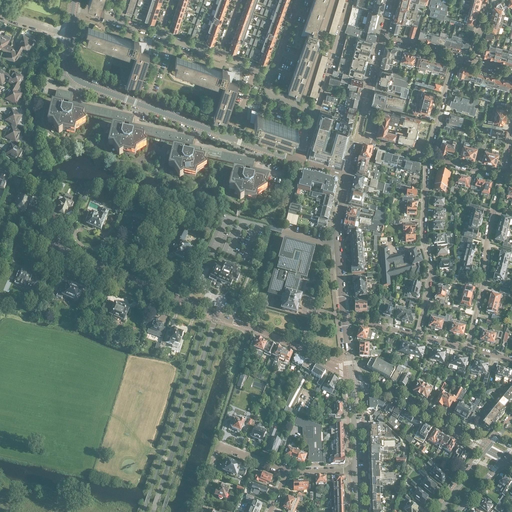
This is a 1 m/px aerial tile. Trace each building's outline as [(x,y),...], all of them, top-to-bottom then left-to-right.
[(103,10),(105,4),(101,3),(102,0),(88,0),(88,2),(99,5),(98,8),(103,10)] [(288,3),(280,0),(278,0),(277,5),(287,8),(288,3)] [(312,0),(304,25),(305,25),(316,29),(317,29),(316,29),(318,24),(319,20),(322,12),(322,11),(325,3),(326,0),(312,0)] [(353,0),(352,5),(358,7),(358,5),(381,11),(382,8),(383,8),(384,2),(375,0),(374,0),(353,0)] [(424,4),(410,0),(399,0),(398,5),(410,8),(414,9),(417,10),(417,11),(421,12),(422,10),(418,9),(419,6),(423,7),(424,4)] [(428,0),(427,6),(428,6),(430,10),(429,15),(444,19),(445,15),(445,14),(447,14),(447,0),(428,0)] [(494,6),(493,12),(501,14),(503,9),(504,8),(505,7),(501,1),(496,4),(496,7),(494,6)] [(186,5),(178,2),(176,8),(184,10),(186,11),(187,8),(185,7),(186,5)] [(464,2),(464,5),(470,7),(469,10),(478,13),(478,12),(479,12),(479,10),(479,9),(480,7),(464,2)] [(103,10),(103,12),(113,15),(115,6),(105,3),(105,4),(103,10)] [(160,7),(150,4),(148,10),(158,13),(160,7)] [(227,8),(217,4),(216,9),(225,13),(227,8)] [(287,8),(277,5),(275,10),(285,13),(287,8)] [(352,5),(351,11),(376,18),(377,12),(368,9),(368,10),(357,7),(358,7),(352,5)] [(398,5),(396,14),(406,17),(412,18),(412,17),(419,19),(421,12),(417,11),(417,10),(414,9),(410,8),(398,5)] [(184,10),(176,8),(175,13),(182,16),(184,16),(185,13),(183,13),(184,10)] [(225,13),(216,9),(214,15),(223,18),(225,13)] [(243,10),(242,15),(251,18),(253,13),(253,12),(244,9),(243,10)] [(148,10),(146,15),(156,18),(158,13),(148,10)] [(275,10),(273,15),(283,18),(285,13),(275,10)] [(469,10),(468,16),(476,18),(477,16),(478,14),(478,13),(469,10)] [(351,11),(349,17),(374,23),(376,18),(351,11)] [(493,12),(491,18),(500,20),(503,21),(504,15),(501,14),(493,12)] [(182,16),(175,13),(173,19),(180,21),(183,22),(183,19),(181,18),(182,16)] [(406,17),(396,14),(395,14),(394,18),(394,20),(404,23),(404,24),(410,26),(410,23),(417,25),(419,19),(412,17),(412,18),(406,17)] [(156,18),(146,15),(145,21),(154,24),(156,18)] [(223,18),(214,15),(212,20),(221,23),(223,18)] [(242,15),(240,20),(249,23),(251,18),(242,15)] [(283,18),(273,15),(272,19),(281,23),(283,18)] [(459,17),(459,20),(463,21),(474,24),(475,22),(476,21),(476,20),(476,19),(476,18),(468,16),(466,15),(465,15),(464,18),(463,18),(459,17)] [(374,23),(349,17),(348,23),(355,25),(373,29),(374,23)] [(491,18),(489,24),(500,27),(501,27),(503,21),(499,20),(491,18)] [(180,21),(173,19),(171,24),(179,26),(181,27),(182,24),(180,24),(180,21)] [(271,20),(270,25),(279,28),(281,24),(281,23),(272,19),(271,20)] [(212,20),(210,26),(219,29),(221,23),(212,20)] [(240,20),(238,25),(247,28),(250,29),(252,24),(249,23),(240,20)] [(391,21),(389,31),(398,33),(401,23),(391,21)] [(355,25),(348,23),(347,27),(345,32),(366,38),(372,40),(374,41),(376,34),(372,33),(362,30),(363,30),(354,28),(355,25)] [(410,23),(410,26),(407,34),(414,36),(417,25),(410,23)] [(179,26),(171,24),(169,29),(179,33),(180,30),(178,29),(179,26)] [(489,24),(487,30),(498,33),(500,27),(489,24)] [(92,28),(88,26),(87,31),(89,32),(83,41),(87,46),(97,51),(100,44),(130,54),(132,49),(134,42),(133,42),(125,39),(117,36),(116,36),(108,34),(108,33),(104,32),(104,30),(94,25),(92,28)] [(238,25),(236,30),(245,33),(247,28),(238,25)] [(270,25),(268,30),(278,33),(279,28),(270,25)] [(310,37),(310,38),(315,40),(315,38),(316,37),(318,32),(316,31),(316,29),(305,25),(304,34),(307,34),(311,35),(310,37)] [(219,29),(210,26),(208,31),(210,31),(218,34),(219,29)] [(420,29),(418,37),(418,38),(419,39),(420,38),(424,39),(424,40),(427,29),(427,28),(427,27),(424,26),(423,30),(420,29)] [(427,29),(424,40),(427,40),(427,41),(428,42),(429,41),(430,41),(432,33),(429,32),(429,30),(430,28),(427,27),(427,28),(427,29)] [(236,30),(234,35),(244,38),(245,33),(236,30)] [(278,33),(268,30),(266,35),(276,38),(278,33)] [(218,34),(210,31),(209,35),(207,34),(206,36),(216,39),(218,34)] [(430,41),(432,42),(432,43),(433,43),(434,42),(437,43),(439,35),(438,34),(439,33),(436,32),(436,34),(432,33),(430,41)] [(7,51),(10,46),(6,44),(10,36),(5,33),(4,36),(0,33),(0,46),(7,51)] [(351,74),(362,77),(365,68),(364,67),(366,61),(366,58),(367,59),(372,40),(366,38),(347,33),(342,54),(337,70),(343,72),(351,74)] [(439,35),(437,43),(443,45),(446,34),(443,33),(442,35),(439,35)] [(23,34),(17,45),(23,48),(23,47),(28,50),(33,40),(23,34)] [(446,34),(443,45),(449,46),(452,34),(451,38),(448,37),(448,34),(446,34)] [(452,34),(449,46),(454,48),(455,48),(457,40),(454,39),(455,35),(452,34)] [(233,40),(240,42),(242,43),(244,38),(234,35),(233,40)] [(276,38),(266,35),(264,40),(274,43),(276,38)] [(216,39),(206,36),(205,38),(207,39),(206,42),(214,45),(216,39)] [(315,40),(310,38),(306,37),(288,88),(297,92),(296,94),(299,95),(298,94),(298,93),(299,94),(299,92),(300,93),(300,92),(302,88),(301,88),(302,84),(303,84),(303,83),(305,75),(306,75),(308,67),(309,67),(309,66),(312,58),(315,50),(315,49),(316,45),(316,46),(318,41),(315,40)] [(134,42),(132,49),(137,51),(138,50),(143,52),(143,42),(139,41),(134,40),(133,42),(134,42)] [(233,40),(231,45),(240,48),(241,46),(239,46),(240,42),(233,40)] [(274,43),(264,40),(262,45),(272,48),(274,43)] [(457,40),(455,48),(461,50),(463,41),(460,41),(457,40)] [(463,41),(461,50),(467,51),(469,43),(469,42),(465,41),(463,40),(463,41)] [(14,62),(23,48),(17,45),(15,49),(10,46),(7,51),(4,56),(14,62)] [(272,48),(262,45),(261,50),(263,51),(270,53),(272,48)] [(385,46),(384,51),(392,53),(398,54),(401,55),(402,48),(394,46),(394,48),(393,48),(390,47),(385,46)] [(482,46),(480,55),(486,57),(489,48),(482,46)] [(489,48),(486,57),(493,59),(495,50),(496,48),(495,48),(495,47),(490,46),(489,48)] [(495,50),(493,59),(494,59),(494,60),(495,60),(496,59),(499,60),(501,52),(502,48),(496,46),(496,48),(495,50)] [(501,52),(499,60),(505,62),(508,54),(509,50),(502,48),(501,52)] [(138,50),(137,51),(125,87),(130,89),(130,86),(139,89),(150,54),(143,52),(138,50)] [(384,51),(383,56),(393,58),(398,59),(401,60),(401,59),(401,56),(399,56),(398,58),(397,58),(398,54),(392,53),(384,51)] [(401,60),(401,63),(406,64),(406,63),(409,53),(403,51),(401,56),(401,59),(401,60)] [(409,53),(406,63),(408,64),(407,66),(410,67),(412,63),(413,64),(416,54),(412,53),(410,52),(410,53),(409,53)] [(192,60),(183,54),(180,57),(176,56),(175,61),(177,61),(177,62),(171,71),(176,76),(185,80),(188,74),(218,84),(220,78),(222,71),(192,61),(192,60)] [(416,54),(413,64),(413,63),(420,64),(422,56),(420,56),(420,55),(417,54),(416,54),(416,55),(416,54)] [(268,58),(259,55),(258,57),(260,57),(259,61),(267,64),(268,58)] [(420,64),(418,69),(425,71),(426,68),(427,63),(429,58),(426,57),(425,56),(424,56),(423,57),(422,56),(420,64)] [(427,63),(426,68),(428,69),(427,70),(432,71),(432,68),(435,60),(429,58),(427,63)] [(432,68),(432,71),(438,73),(439,70),(441,62),(440,61),(438,60),(437,61),(435,60),(432,68)] [(439,70),(438,73),(444,75),(445,74),(445,72),(448,63),(447,63),(444,62),(443,62),(441,62),(439,70)] [(460,67),(457,75),(463,77),(466,69),(460,67)] [(387,70),(380,68),(379,68),(377,78),(382,79),(382,81),(392,83),(406,87),(408,82),(407,82),(407,79),(406,79),(407,76),(404,74),(392,71),(392,70),(387,69),(387,70)] [(222,71),(220,78),(225,80),(231,81),(231,78),(231,71),(228,71),(222,69),(222,71)] [(11,77),(0,70),(0,84),(2,85),(4,80),(9,82),(11,77)] [(16,92),(19,88),(24,77),(14,72),(11,77),(9,82),(13,85),(11,89),(16,92)] [(351,74),(343,72),(341,80),(362,85),(363,79),(350,76),(351,74)] [(475,80),(474,83),(480,84),(481,82),(483,74),(482,73),(480,72),(480,73),(477,72),(475,80)] [(480,84),(480,85),(485,86),(486,83),(489,75),(486,75),(486,74),(484,73),(483,74),(481,82),(480,84)] [(485,86),(491,88),(492,85),(494,77),(494,76),(491,75),(491,76),(489,75),(486,83),(485,86)] [(330,77),(329,83),(339,86),(340,83),(348,85),(347,88),(351,88),(360,91),(362,85),(341,80),(330,77)] [(498,86),(497,89),(500,89),(500,87),(503,88),(506,80),(505,80),(505,79),(503,79),(502,79),(500,79),(498,86)] [(238,84),(225,80),(213,117),(217,118),(218,116),(226,118),(238,84)] [(375,87),(376,88),(392,92),(393,90),(401,92),(400,96),(406,98),(408,88),(406,88),(407,87),(377,80),(375,87)] [(343,90),(342,93),(359,97),(360,91),(351,88),(348,88),(347,91),(343,90)] [(21,94),(16,92),(11,89),(6,99),(16,105),(21,94)] [(64,105),(52,102),(48,122),(52,123),(59,133),(63,131),(74,133),(76,128),(86,122),(83,118),(84,114),(101,118),(103,110),(72,103),(74,95),(57,91),(55,99),(69,102),(67,110),(63,109),(64,105)] [(382,106),(384,107),(401,111),(402,107),(403,107),(404,103),(403,103),(404,99),(393,96),(392,98),(386,96),(387,94),(375,91),(371,104),(382,106)] [(422,96),(422,99),(432,101),(433,97),(434,97),(435,95),(434,94),(433,94),(432,95),(424,93),(422,92),(421,95),(423,95),(424,95),(423,96),(422,96)] [(327,94),(326,99),(356,105),(359,97),(342,93),(341,93),(340,96),(334,95),(327,94)] [(479,99),(474,98),(473,102),(472,102),(471,102),(471,103),(468,102),(470,99),(455,95),(455,97),(454,97),(453,100),(451,100),(449,106),(455,108),(456,110),(460,111),(462,110),(468,111),(468,112),(469,114),(473,115),(475,114),(475,113),(477,107),(478,103),(479,99)] [(322,104),(321,106),(329,109),(338,111),(338,112),(339,111),(349,113),(349,114),(354,115),(356,105),(326,99),(323,99),(322,104)] [(422,102),(421,105),(431,107),(432,107),(432,105),(432,104),(432,101),(422,99),(421,102),(422,102)] [(431,107),(421,105),(420,105),(419,108),(420,108),(420,112),(427,114),(428,114),(429,115),(430,114),(430,113),(430,112),(431,107)] [(496,109),(495,112),(496,112),(496,115),(506,117),(507,115),(506,114),(506,113),(506,111),(504,110),(499,109),(496,109)] [(13,124),(11,127),(14,129),(16,126),(22,115),(11,110),(6,120),(13,124)] [(103,110),(101,118),(129,125),(127,133),(123,132),(124,127),(113,125),(108,144),(113,145),(119,155),(123,153),(135,155),(136,151),(146,144),(143,140),(144,136),(161,140),(163,132),(132,125),(134,117),(103,110)] [(297,133),(298,129),(261,117),(262,114),(257,113),(257,112),(253,111),(251,121),(259,123),(257,128),(292,140),(294,132),(297,133)] [(336,113),(335,115),(343,118),(353,121),(354,115),(349,114),(349,113),(339,111),(338,112),(338,111),(338,113),(336,113)] [(375,128),(374,132),(377,134),(394,139),(396,132),(394,132),(395,130),(396,131),(397,129),(395,129),(396,125),(398,125),(398,123),(404,125),(405,123),(408,124),(405,133),(399,131),(397,139),(413,144),(420,119),(405,115),(405,114),(400,113),(400,116),(383,111),(380,123),(378,127),(375,128)] [(328,125),(330,116),(319,113),(316,122),(328,125)] [(452,128),(450,127),(451,125),(457,126),(458,122),(462,123),(464,118),(450,114),(449,118),(447,117),(446,121),(447,121),(446,126),(444,126),(444,129),(447,129),(451,130),(452,128)] [(483,123),(493,125),(494,121),(497,122),(501,123),(504,123),(504,121),(505,121),(505,120),(506,119),(506,117),(496,115),(495,118),(494,118),(494,121),(488,120),(488,121),(483,120),(483,123)] [(331,117),(328,126),(350,131),(352,123),(339,119),(333,117),(331,117)] [(349,133),(316,123),(310,145),(309,144),(306,156),(338,165),(339,166),(340,162),(342,163),(343,159),(345,155),(344,154),(349,133)] [(491,128),(489,134),(494,135),(499,136),(502,136),(503,130),(496,129),(496,126),(491,125),(491,128)] [(5,137),(10,140),(9,143),(11,144),(14,146),(16,143),(22,133),(18,131),(19,128),(16,126),(14,129),(11,127),(5,137)] [(163,132),(161,140),(190,147),(188,154),(184,153),(184,149),(173,147),(169,166),(173,167),(180,178),(184,175),(196,177),(197,173),(207,167),(204,162),(205,158),(222,162),(224,154),(193,147),(194,139),(163,132)] [(442,138),(440,149),(441,149),(440,151),(445,152),(445,151),(446,151),(446,150),(449,141),(449,139),(442,138)] [(462,150),(460,155),(467,157),(470,145),(471,143),(465,141),(465,139),(462,138),(461,143),(464,144),(462,150)] [(449,141),(446,150),(453,152),(456,141),(453,140),(452,142),(449,141)] [(470,145),(467,157),(474,159),(475,154),(476,151),(477,151),(478,147),(481,148),(483,141),(480,141),(479,144),(475,143),(474,146),(470,145)] [(17,147),(18,145),(16,143),(14,146),(11,144),(5,154),(19,162),(25,151),(17,147)] [(362,150),(362,152),(372,155),(374,149),(372,148),(363,146),(362,147),(362,149),(362,150)] [(482,161),(488,163),(492,151),(485,149),(483,156),(483,155),(482,161)] [(492,151),(488,163),(495,165),(497,159),(498,153),(492,151)] [(372,155),(362,152),(360,158),(369,160),(370,158),(371,158),(372,155)] [(377,152),(374,165),(382,167),(383,164),(385,155),(386,154),(377,152)] [(224,154),(222,162),(250,169),(248,176),(244,176),(245,171),(233,169),(229,188),(233,189),(240,200),(244,197),(256,199),(257,195),(267,188),(264,184),(265,180),(268,181),(269,173),(253,169),(255,161),(224,154)] [(385,155),(383,164),(382,167),(389,169),(390,167),(392,157),(385,155)] [(399,158),(392,157),(390,167),(393,168),(394,167),(396,167),(399,158)] [(382,167),(374,165),(369,164),(369,160),(360,158),(359,158),(357,167),(357,168),(357,169),(358,169),(369,172),(374,174),(375,175),(373,181),(378,182),(382,169),(382,167)] [(404,159),(399,158),(396,167),(398,168),(398,169),(400,169),(400,170),(404,171),(404,170),(406,162),(407,162),(406,161),(403,160),(404,159)] [(404,171),(404,172),(406,172),(406,173),(410,174),(411,168),(412,168),(413,164),(407,162),(406,162),(404,170),(404,171)] [(420,166),(413,164),(412,168),(411,168),(410,174),(414,175),(414,174),(419,175),(420,172),(419,172),(420,169),(419,169),(420,166)] [(369,172),(358,169),(356,176),(373,180),(373,177),(370,177),(369,177),(368,177),(369,172)] [(451,174),(438,170),(434,185),(435,185),(446,188),(447,188),(451,174)] [(327,179),(314,175),(302,172),(301,177),(297,188),(310,192),(311,186),(322,188),(322,189),(324,189),(322,195),(334,197),(337,186),(336,185),(337,184),(337,183),(337,182),(336,181),(335,181),(333,181),(329,179),(327,179)] [(458,186),(462,187),(464,177),(461,176),(460,177),(457,176),(455,186),(458,187),(458,186)] [(0,180),(1,182),(0,185),(0,188),(4,190),(9,179),(4,177),(3,177),(1,178),(0,180)] [(464,177),(462,187),(464,187),(464,189),(467,189),(470,179),(468,179),(467,178),(464,177)] [(353,184),(353,185),(373,189),(376,190),(382,192),(384,184),(378,182),(373,181),(371,181),(371,183),(368,182),(367,181),(355,178),(354,178),(355,178),(353,184)] [(472,183),(471,189),(482,192),(484,182),(477,180),(476,184),(472,183)] [(390,196),(392,186),(393,181),(391,181),(390,185),(385,184),(383,194),(390,196)] [(484,182),(482,192),(481,196),(484,197),(484,195),(489,196),(490,191),(491,190),(492,184),(484,182)] [(49,187),(43,184),(40,191),(47,193),(49,187)] [(406,190),(406,193),(406,196),(416,197),(416,196),(417,196),(417,193),(416,193),(416,190),(409,190),(409,187),(406,187),(404,187),(404,186),(400,186),(400,185),(397,184),(396,189),(399,189),(399,190),(406,190)] [(352,191),(352,192),(361,194),(366,195),(367,193),(368,193),(367,195),(367,196),(371,197),(371,196),(372,193),(373,189),(353,185),(352,191)] [(446,188),(435,185),(434,190),(445,193),(446,188)] [(86,188),(81,199),(86,201),(90,190),(86,188)] [(18,204),(16,207),(18,208),(18,209),(19,209),(20,209),(21,210),(23,211),(24,211),(25,211),(27,207),(28,208),(33,195),(21,190),(17,199),(16,200),(15,202),(16,203),(18,204)] [(351,193),(350,199),(364,202),(364,198),(383,203),(384,199),(371,197),(367,196),(351,193)] [(58,207),(59,207),(58,209),(59,209),(58,212),(64,215),(66,209),(68,210),(68,209),(73,211),(76,203),(71,201),(73,198),(65,194),(63,199),(64,199),(62,204),(60,203),(60,204),(59,204),(58,204),(58,205),(58,206),(58,207)] [(433,203),(433,205),(434,206),(438,207),(438,209),(441,210),(443,210),(443,207),(444,207),(444,199),(442,198),(442,197),(440,196),(436,196),(436,199),(434,199),(434,203),(433,203)] [(317,198),(317,200),(316,202),(320,203),(323,204),(323,206),(331,209),(332,204),(320,200),(319,200),(320,198),(317,198)] [(412,198),(404,198),(404,199),(402,199),(402,202),(404,202),(404,209),(407,209),(416,209),(416,203),(412,203),(412,198)] [(350,199),(349,205),(369,210),(368,212),(375,214),(376,211),(379,212),(380,208),(369,206),(369,208),(364,207),(363,206),(363,205),(364,202),(350,199)] [(118,203),(115,211),(120,214),(124,206),(118,203)] [(289,210),(300,213),(302,208),(291,205),(289,210)] [(470,205),(469,208),(473,209),(471,215),(482,218),(484,211),(481,211),(481,208),(470,205)] [(348,208),(346,217),(378,223),(383,225),(384,219),(385,216),(385,214),(376,211),(375,214),(368,212),(362,211),(362,214),(360,214),(361,210),(348,208)] [(109,211),(104,209),(102,212),(101,212),(99,216),(94,228),(95,229),(96,228),(100,230),(105,220),(106,221),(107,218),(106,218),(109,211)] [(400,221),(409,221),(409,215),(416,216),(416,209),(407,209),(407,212),(406,214),(404,214),(404,217),(400,217),(400,221)] [(432,215),(432,217),(433,218),(443,219),(443,213),(446,213),(446,210),(443,210),(441,210),(438,209),(437,209),(436,211),(437,211),(437,212),(433,212),(433,215),(432,215)] [(299,216),(296,215),(296,213),(289,211),(286,222),(296,225),(299,216)] [(316,211),(315,214),(317,214),(317,217),(320,217),(320,218),(328,220),(329,215),(316,211)] [(94,228),(99,216),(98,215),(97,214),(96,215),(89,212),(87,217),(90,219),(87,224),(92,226),(93,228),(94,228)] [(471,215),(469,221),(481,224),(482,220),(481,220),(482,218),(471,215)] [(499,223),(509,226),(511,226),(511,223),(511,216),(507,215),(506,217),(505,218),(501,217),(500,220),(499,222),(499,223)] [(127,220),(123,227),(126,229),(125,231),(134,234),(135,231),(139,233),(143,222),(131,217),(130,221),(127,220)] [(315,226),(314,229),(319,231),(320,228),(321,228),(322,225),(326,227),(328,221),(312,217),(311,219),(315,220),(316,219),(317,220),(318,221),(316,227),(315,226)] [(384,225),(383,225),(346,217),(345,222),(344,227),(354,229),(358,230),(362,230),(366,231),(367,227),(368,227),(368,230),(376,232),(378,226),(383,227),(384,225)] [(393,221),(393,225),(403,226),(403,236),(405,236),(415,235),(415,232),(415,225),(409,226),(409,221),(400,221),(393,221)] [(469,221),(468,227),(478,230),(479,229),(480,229),(481,224),(469,221)] [(433,227),(432,228),(432,230),(433,231),(443,231),(443,225),(444,225),(444,222),(441,222),(435,222),(435,224),(433,224),(433,227)] [(498,226),(498,228),(498,229),(507,231),(508,231),(509,226),(499,223),(499,226),(498,226)] [(174,244),(171,250),(170,253),(183,259),(184,257),(188,259),(193,248),(190,246),(189,247),(182,244),(189,230),(183,227),(175,244),(174,244)] [(213,230),(206,227),(203,232),(211,236),(213,230)] [(354,229),(344,227),(344,231),(347,231),(347,236),(349,236),(357,235),(359,235),(358,230),(354,229)] [(465,233),(464,237),(472,239),(473,238),(475,238),(476,236),(477,237),(479,230),(478,230),(468,227),(467,230),(466,233),(465,233)] [(497,232),(496,235),(505,237),(506,237),(508,231),(507,231),(498,229),(497,230),(497,232)] [(434,240),(433,241),(433,243),(434,244),(436,244),(437,247),(447,245),(448,245),(446,235),(433,237),(434,240)] [(495,238),(495,241),(504,243),(503,246),(510,248),(511,246),(508,245),(510,238),(506,237),(505,237),(496,235),(495,237),(495,238)] [(278,269),(273,267),(272,272),(274,273),(273,275),(273,276),(271,284),(268,294),(283,298),(282,303),(284,303),(282,309),(296,313),(298,306),(299,307),(300,302),(299,302),(301,296),(296,294),(296,292),(297,292),(298,288),(299,288),(300,288),(300,287),(300,286),(300,285),(299,285),(300,281),(300,280),(300,278),(307,280),(315,247),(284,238),(276,264),(279,265),(278,269)] [(466,251),(474,253),(474,252),(475,252),(476,250),(475,250),(476,246),(471,245),(472,240),(462,238),(461,243),(465,244),(464,251),(466,251)] [(417,258),(415,251),(388,259),(388,256),(389,256),(389,252),(387,253),(387,248),(380,248),(383,287),(389,286),(389,278),(409,272),(409,275),(415,273),(415,274),(423,272),(420,264),(423,263),(423,262),(422,263),(420,257),(417,258)] [(437,253),(436,253),(436,255),(437,256),(447,255),(446,248),(436,249),(437,253)] [(462,254),(461,257),(463,258),(472,260),(473,257),(474,257),(474,255),(474,254),(474,253),(466,251),(465,255),(462,254)] [(499,256),(499,257),(499,258),(499,259),(508,262),(509,262),(511,263),(511,260),(511,254),(510,254),(501,252),(500,256),(499,256)] [(461,257),(460,260),(464,261),(463,265),(471,267),(472,266),(471,266),(472,264),(471,263),(472,260),(463,258),(461,257)] [(498,263),(497,266),(507,269),(511,270),(511,266),(508,266),(509,262),(499,259),(499,260),(498,261),(498,262),(498,263)] [(440,270),(449,269),(449,270),(452,270),(452,264),(451,260),(440,261),(441,265),(439,265),(440,270)] [(227,265),(223,264),(221,269),(215,267),(212,275),(211,275),(209,279),(216,282),(217,280),(221,281),(220,282),(221,282),(222,282),(223,283),(224,284),(226,284),(231,286),(233,280),(237,281),(240,274),(236,273),(237,270),(233,268),(234,267),(227,264),(227,265)] [(463,265),(461,265),(460,268),(462,268),(461,274),(464,275),(465,272),(471,274),(471,273),(472,273),(472,271),(472,270),(472,267),(471,267),(463,265)] [(496,272),(496,273),(506,276),(507,271),(506,271),(507,269),(497,266),(497,269),(496,269),(495,271),(496,272)] [(28,286),(29,283),(33,285),(31,289),(39,292),(43,283),(39,281),(33,279),(32,279),(31,279),(33,275),(29,274),(28,274),(23,272),(24,271),(20,270),(19,270),(17,273),(18,274),(15,281),(14,284),(19,286),(20,284),(23,285),(23,284),(28,286)] [(494,280),(500,282),(499,286),(502,287),(502,288),(510,290),(511,287),(508,286),(509,284),(505,283),(507,276),(506,276),(496,273),(495,274),(494,274),(494,276),(495,276),(494,280)] [(411,285),(410,288),(419,291),(420,286),(421,286),(422,284),(421,283),(420,283),(419,284),(414,282),(414,281),(411,281),(410,284),(411,285)] [(61,299),(63,296),(69,298),(74,287),(68,284),(67,285),(62,283),(56,297),(61,299)] [(438,287),(437,293),(446,295),(446,292),(448,292),(448,289),(449,287),(445,286),(444,288),(443,288),(443,287),(441,286),(440,286),(439,286),(438,287)] [(74,287),(69,298),(81,303),(84,296),(81,295),(82,291),(74,287)] [(465,287),(463,293),(473,295),(475,288),(471,287),(471,288),(465,287)] [(404,294),(403,298),(410,300),(411,295),(416,296),(416,297),(418,297),(419,296),(419,295),(418,295),(419,291),(410,288),(409,292),(408,292),(407,295),(404,294)] [(499,302),(500,298),(502,299),(503,294),(510,296),(511,292),(500,289),(499,295),(495,294),(495,293),(491,292),(489,300),(500,303),(500,302),(499,302)] [(365,290),(355,290),(355,294),(354,294),(353,295),(353,297),(354,298),(356,298),(357,297),(357,296),(359,296),(367,296),(366,293),(365,293),(365,290)] [(446,295),(437,293),(436,297),(434,299),(435,300),(437,300),(438,301),(439,302),(440,301),(442,301),(445,302),(446,299),(445,298),(446,295)] [(462,296),(461,300),(471,302),(473,295),(463,293),(463,294),(462,293),(461,296),(462,296)] [(451,307),(451,310),(451,311),(457,312),(459,313),(461,306),(466,307),(466,308),(470,309),(471,302),(461,300),(458,299),(456,305),(455,308),(451,307)] [(489,300),(488,306),(498,309),(499,306),(500,303),(489,300)] [(109,301),(108,305),(111,306),(113,307),(110,315),(114,317),(114,318),(115,319),(117,320),(119,320),(119,319),(124,321),(124,320),(126,319),(127,318),(127,317),(126,316),(129,309),(124,307),(123,307),(120,306),(120,305),(115,303),(114,304),(113,303),(109,301)] [(354,309),(354,311),(355,311),(355,313),(366,313),(366,312),(369,312),(369,308),(366,308),(366,302),(359,302),(359,303),(355,303),(355,309),(354,309)] [(385,317),(389,318),(389,317),(390,317),(390,314),(392,315),(394,309),(392,309),(393,308),(385,306),(383,306),(380,305),(378,311),(382,312),(384,312),(383,316),(385,316),(385,317)] [(395,306),(394,311),(397,311),(399,312),(397,319),(400,320),(401,321),(402,322),(404,322),(408,309),(397,307),(395,306)] [(488,306),(486,313),(489,314),(490,313),(496,315),(497,312),(498,309),(488,306)] [(408,309),(404,322),(406,323),(408,323),(408,322),(409,323),(410,322),(412,323),(415,314),(414,314),(414,312),(414,311),(408,309)] [(432,316),(429,327),(431,328),(430,329),(435,330),(438,317),(432,316)] [(438,317),(435,330),(439,331),(439,330),(441,331),(443,322),(444,322),(445,318),(438,316),(438,317)] [(154,321),(150,332),(150,333),(150,334),(153,335),(155,335),(156,332),(159,333),(161,333),(159,339),(163,341),(163,340),(166,330),(162,329),(163,327),(161,327),(162,324),(162,322),(160,322),(159,323),(154,321)] [(450,332),(449,333),(454,334),(454,335),(456,335),(457,332),(459,322),(455,321),(455,323),(452,322),(452,324),(450,332)] [(457,332),(456,335),(458,336),(458,335),(463,336),(464,332),(465,328),(466,324),(459,322),(457,332)] [(357,335),(357,337),(357,338),(357,340),(360,341),(361,339),(370,342),(373,333),(375,334),(375,332),(376,331),(373,331),(373,332),(360,328),(359,332),(358,334),(357,335)] [(163,340),(163,341),(159,351),(163,352),(166,344),(173,346),(174,344),(179,345),(180,339),(182,339),(184,333),(178,331),(173,329),(170,337),(168,337),(167,341),(163,340)] [(482,332),(480,341),(485,342),(484,343),(487,343),(489,333),(485,333),(486,330),(483,329),(483,332),(482,332)] [(489,333),(487,343),(489,344),(489,343),(493,344),(494,340),(495,338),(501,340),(502,333),(499,332),(498,333),(490,331),(489,333)] [(256,351),(258,352),(256,355),(259,356),(257,360),(260,361),(261,357),(262,354),(267,343),(262,341),(262,340),(258,339),(256,338),(254,342),(256,343),(254,348),(257,349),(256,351)] [(391,352),(391,354),(395,355),(399,342),(393,340),(392,346),(387,345),(386,351),(391,352)] [(268,343),(264,354),(270,357),(275,346),(271,344),(271,345),(268,343)] [(400,352),(407,354),(410,345),(409,345),(409,344),(408,343),(407,343),(406,343),(406,344),(402,343),(400,352)] [(410,345),(407,354),(407,355),(410,355),(410,354),(415,356),(417,346),(416,346),(416,345),(414,345),(413,345),(410,345)] [(417,346),(415,356),(422,358),(423,354),(424,355),(425,352),(423,352),(424,349),(421,348),(420,346),(419,346),(417,347),(417,346)] [(275,369),(283,350),(281,349),(276,347),(271,359),(274,360),(274,361),(271,368),(275,369)] [(287,352),(283,350),(275,369),(277,370),(279,366),(280,366),(281,363),(287,366),(286,369),(288,369),(290,362),(289,362),(292,354),(288,352),(287,352)] [(433,360),(436,361),(439,352),(434,351),(434,350),(433,350),(432,350),(431,351),(432,352),(431,354),(429,361),(432,362),(433,360)] [(439,352),(436,361),(440,362),(440,363),(443,364),(445,358),(444,358),(445,356),(445,355),(446,354),(445,353),(444,353),(443,353),(439,352)] [(306,361),(296,355),(291,365),(295,367),(296,365),(300,367),(296,375),(298,376),(299,375),(300,371),(306,361)] [(450,358),(448,369),(457,372),(457,369),(460,358),(453,356),(452,359),(450,358)] [(467,360),(460,358),(457,369),(464,371),(466,365),(469,366),(469,363),(467,363),(467,360)] [(316,367),(306,361),(300,371),(306,375),(304,378),(299,375),(298,376),(283,412),(296,417),(298,413),(292,410),(311,374),(316,367)] [(375,363),(370,361),(367,367),(370,369),(370,370),(371,370),(371,371),(373,372),(390,380),(395,371),(376,361),(375,363)] [(472,372),(472,374),(475,375),(475,371),(479,372),(481,363),(477,362),(476,361),(475,361),(474,361),(474,363),(474,364),(474,365),(473,365),(472,372)] [(479,372),(479,374),(485,375),(487,369),(487,367),(488,366),(489,365),(488,364),(487,364),(486,364),(481,363),(479,372)] [(316,367),(311,374),(319,379),(320,379),(317,384),(321,387),(327,376),(324,375),(325,372),(316,367)] [(396,371),(391,381),(391,382),(393,383),(394,383),(396,384),(401,374),(402,372),(403,373),(405,370),(398,367),(396,371)] [(499,378),(501,378),(504,369),(501,369),(501,368),(497,367),(494,378),(499,379),(499,378)] [(504,369),(501,378),(504,379),(503,381),(507,382),(510,370),(507,369),(507,370),(504,369)] [(404,374),(398,385),(404,388),(410,377),(404,374)] [(438,381),(435,387),(439,390),(439,389),(443,383),(446,377),(442,376),(439,381),(438,381)] [(324,384),(322,388),(326,390),(329,392),(326,397),(329,399),(338,382),(331,379),(328,386),(324,384)] [(419,381),(413,392),(416,394),(416,395),(416,396),(418,397),(419,397),(419,396),(420,396),(426,385),(419,381)] [(420,396),(420,397),(420,398),(422,399),(423,399),(423,398),(426,400),(433,389),(426,385),(420,396)] [(448,395),(441,407),(443,408),(442,409),(446,411),(447,408),(449,409),(452,402),(455,404),(456,404),(458,399),(463,391),(459,389),(454,398),(448,395)] [(466,391),(463,389),(463,391),(458,399),(462,400),(466,391)] [(442,392),(435,404),(441,407),(448,395),(442,392)] [(504,396),(501,399),(510,406),(511,403),(511,402),(511,399),(507,395),(505,397),(504,396)] [(382,411),(386,403),(373,396),(371,400),(367,400),(367,410),(374,410),(374,411),(377,411),(378,409),(380,410),(379,413),(378,412),(377,413),(375,412),(373,415),(376,417),(378,418),(380,415),(382,411)] [(466,406),(460,417),(461,417),(461,419),(464,420),(465,419),(466,420),(467,417),(468,418),(471,411),(473,407),(476,408),(479,403),(479,402),(480,401),(477,399),(474,405),(472,404),(469,408),(466,406)] [(500,403),(498,405),(505,410),(507,408),(508,409),(510,406),(501,399),(498,402),(500,403)] [(462,402),(459,400),(457,404),(459,405),(455,411),(456,411),(454,414),(455,414),(455,415),(458,417),(459,416),(460,417),(466,406),(466,405),(463,404),(464,402),(463,401),(462,402)] [(340,404),(340,402),(338,402),(337,402),(337,404),(336,404),(336,406),(334,406),(334,412),(330,412),(330,416),(328,416),(328,419),(335,419),(335,425),(341,425),(340,416),(342,416),(342,409),(343,408),(343,406),(342,405),(342,404),(340,404)] [(386,403),(382,411),(385,413),(387,411),(391,413),(394,408),(386,403)] [(496,406),(493,409),(502,416),(504,414),(503,413),(505,410),(498,405),(497,407),(496,406)] [(395,408),(391,416),(387,424),(393,429),(396,426),(394,424),(397,418),(398,418),(401,412),(395,408)] [(492,413),(490,415),(497,421),(499,418),(500,419),(502,416),(493,409),(490,412),(492,413)] [(403,412),(398,421),(401,423),(404,419),(420,427),(422,423),(403,412)] [(487,416),(485,419),(494,426),(496,424),(495,423),(497,421),(490,415),(489,417),(487,416)] [(233,427),(232,429),(236,430),(237,432),(238,432),(239,433),(240,432),(242,428),(244,424),(243,424),(245,419),(241,417),(240,421),(235,419),(234,423),(231,422),(230,426),(233,427)] [(312,424),(297,417),(294,425),(302,428),(303,441),(303,444),(308,446),(309,463),(322,463),(322,457),(322,449),(321,441),(321,434),(321,426),(313,423),(312,424)] [(494,426),(485,419),(480,425),(482,427),(484,429),(485,429),(488,431),(491,428),(492,429),(494,426)] [(257,423),(251,437),(262,441),(266,432),(259,429),(261,425),(257,423)] [(428,433),(431,428),(423,423),(419,430),(417,433),(415,436),(424,441),(427,435),(426,435),(427,433),(428,433)] [(327,431),(327,433),(344,433),(343,425),(341,425),(335,425),(333,425),(333,430),(331,430),(331,431),(327,431)] [(382,426),(368,426),(368,440),(379,440),(379,439),(383,439),(393,438),(398,437),(388,428),(385,426),(382,426)] [(275,430),(271,429),(266,442),(270,444),(267,451),(276,454),(280,444),(281,442),(281,441),(272,438),(275,430)] [(428,441),(434,445),(440,434),(439,433),(439,432),(438,432),(437,432),(434,431),(430,438),(429,437),(428,439),(429,440),(428,441)] [(344,433),(327,433),(321,434),(321,441),(330,441),(330,437),(334,437),(334,441),(344,441),(344,433)] [(439,449),(445,437),(440,434),(434,445),(437,447),(437,448),(439,449)] [(445,449),(450,439),(445,437),(439,449),(441,450),(442,447),(445,449)] [(450,439),(445,449),(444,450),(450,453),(456,442),(450,439)] [(368,440),(368,449),(393,448),(395,448),(400,447),(400,443),(398,444),(398,446),(395,446),(395,442),(382,442),(379,442),(379,440),(368,440)] [(332,446),(332,449),(344,449),(344,441),(334,441),(334,446),(332,446)] [(290,448),(288,447),(284,457),(290,460),(294,451),(290,449),(290,448)] [(391,448),(368,449),(369,456),(382,456),(387,456),(387,451),(393,451),(393,448),(391,448)] [(459,448),(452,462),(454,464),(458,466),(462,459),(465,460),(467,456),(464,455),(467,450),(464,449),(463,450),(459,448)] [(332,449),(329,449),(329,452),(332,452),(332,457),(335,456),(335,457),(344,456),(344,449),(332,449)] [(294,451),(290,460),(297,462),(300,453),(301,452),(298,451),(298,452),(294,451)] [(300,453),(297,462),(303,465),(303,463),(306,464),(307,462),(305,460),(307,454),(304,454),(304,455),(300,453)] [(330,457),(331,465),(343,465),(345,463),(344,456),(335,457),(335,456),(332,457),(330,457)] [(382,456),(369,456),(369,464),(379,464),(382,464),(382,456)] [(236,478),(237,474),(244,476),(247,469),(240,467),(240,465),(228,460),(225,466),(223,465),(221,469),(224,470),(223,471),(230,473),(229,475),(236,478)] [(430,460),(427,464),(432,468),(430,471),(432,473),(431,475),(434,477),(434,478),(437,481),(438,480),(441,483),(442,482),(443,482),(445,482),(445,481),(445,479),(445,478),(446,477),(442,474),(443,474),(439,471),(439,472),(436,469),(438,467),(433,463),(431,462),(430,460)] [(379,468),(379,464),(369,464),(370,472),(379,472),(382,472),(381,468),(379,468)] [(424,477),(421,481),(423,483),(421,486),(432,494),(435,491),(434,490),(436,487),(427,479),(428,477),(421,471),(419,474),(424,477)] [(379,472),(370,472),(370,480),(394,479),(394,473),(380,474),(379,472)] [(256,478),(255,480),(258,481),(259,480),(266,483),(267,481),(270,483),(272,477),(263,473),(262,477),(257,475),(255,478),(256,478)] [(504,476),(497,487),(502,490),(500,494),(506,497),(509,491),(507,490),(511,482),(507,480),(508,479),(507,479),(507,477),(506,476),(504,477),(504,476)] [(326,477),(315,478),(316,485),(325,484),(325,487),(326,486),(326,483),(326,482),(326,477)] [(307,480),(300,481),(301,491),(308,490),(308,489),(310,489),(310,485),(308,485),(307,480)] [(370,480),(370,488),(380,488),(382,488),(382,483),(386,484),(392,484),(392,480),(370,480)] [(301,491),(300,481),(293,481),(294,486),(291,486),(291,490),(294,490),(294,491),(301,491)] [(343,483),(333,484),(334,492),(344,492),(343,483)] [(254,484),(252,488),(254,490),(253,494),(258,496),(260,492),(266,495),(268,490),(254,484)] [(216,491),(214,495),(219,497),(218,497),(219,499),(220,499),(221,499),(222,499),(223,498),(225,499),(227,494),(227,495),(229,489),(223,487),(224,486),(219,485),(217,491),(216,491)] [(370,488),(370,496),(382,496),(382,492),(380,492),(380,488),(370,488)] [(414,489),(412,492),(415,494),(413,497),(424,505),(427,501),(425,500),(427,497),(418,490),(417,491),(414,489)] [(344,492),(334,492),(330,492),(330,497),(329,497),(329,500),(331,500),(344,500),(344,492)] [(286,499),(285,502),(296,507),(297,507),(298,504),(300,500),(302,500),(303,498),(304,498),(300,496),(298,495),(297,495),(295,500),(287,497),(287,499),(286,499)] [(370,504),(380,504),(382,504),(382,500),(382,496),(370,496),(370,504)] [(251,505),(250,507),(259,511),(262,505),(249,500),(248,504),(251,505)] [(331,508),(334,508),(344,508),(344,500),(334,500),(331,500),(331,508)] [(485,501),(480,507),(486,511),(492,511),(493,511),(491,510),(493,507),(491,505),(492,504),(489,501),(488,503),(485,501)] [(296,507),(285,502),(283,506),(284,506),(283,508),(288,510),(286,511),(294,511),(295,511),(297,507),(296,507)] [(409,508),(406,511),(417,511),(419,509),(412,504),(411,505),(409,503),(406,506),(409,508)]
